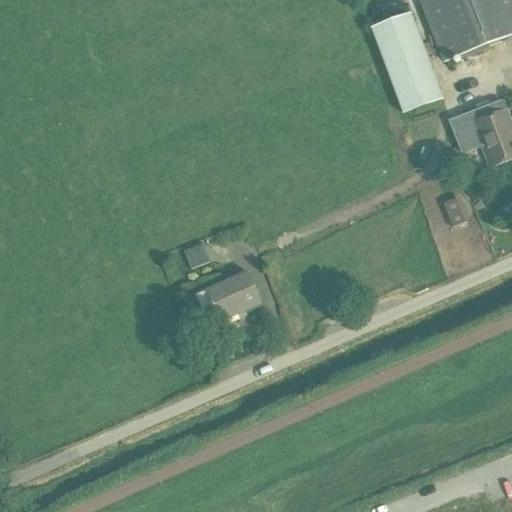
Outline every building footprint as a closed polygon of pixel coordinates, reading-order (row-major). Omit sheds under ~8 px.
[(511,0),(421,0),(446,64),(511,38),(511,0)] [(441,102),(410,17),(372,31),(404,116),(441,102)] [(491,169),(511,161),(511,132),(501,104),(450,123),(462,155),(483,147),(491,169)] [(450,223),(462,219),(456,201),(443,206),(450,223)] [(206,292),(195,297),(201,310),(208,307),(216,325),(238,316),(237,314),(244,311),(245,313),(262,306),(249,274),(236,279),(222,285),(206,292)]
